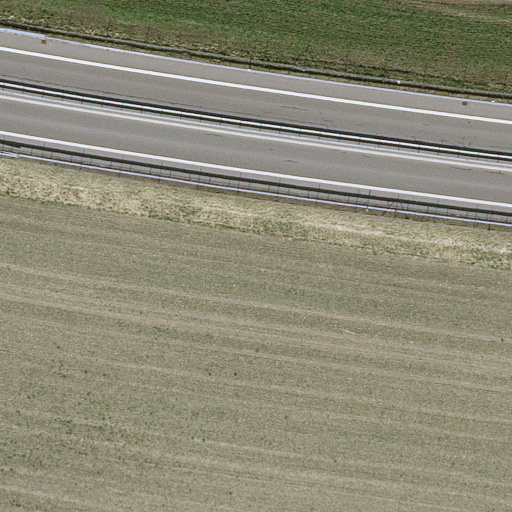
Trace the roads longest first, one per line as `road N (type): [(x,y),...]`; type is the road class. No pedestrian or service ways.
road 1 (trunk): [(511,139),(0,63)]
road 2 (trunk): [(0,113),(511,188)]
